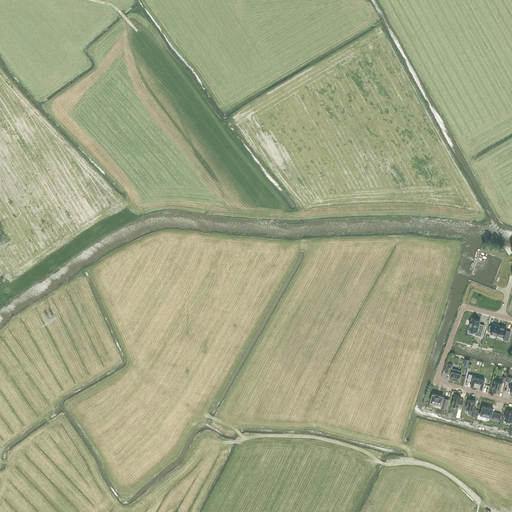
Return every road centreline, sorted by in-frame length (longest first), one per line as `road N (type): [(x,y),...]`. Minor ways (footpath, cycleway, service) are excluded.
road 1 (track): [(494,511),(432,466),(387,466),(310,437),(245,439)]
road 2 (residential): [(511,401),(435,381),(464,306)]
